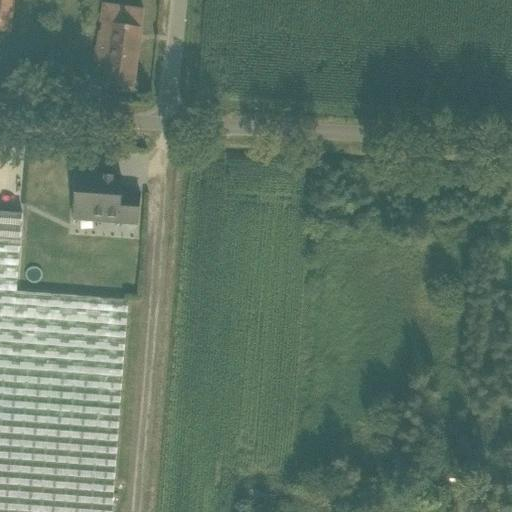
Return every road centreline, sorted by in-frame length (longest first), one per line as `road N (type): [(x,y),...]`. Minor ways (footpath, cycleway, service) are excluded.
road 1 (unclassified): [(166,126),(511,142)]
road 2 (unclassified): [(0,117),(166,126)]
road 3 (unclassified): [(166,126),(177,0)]
